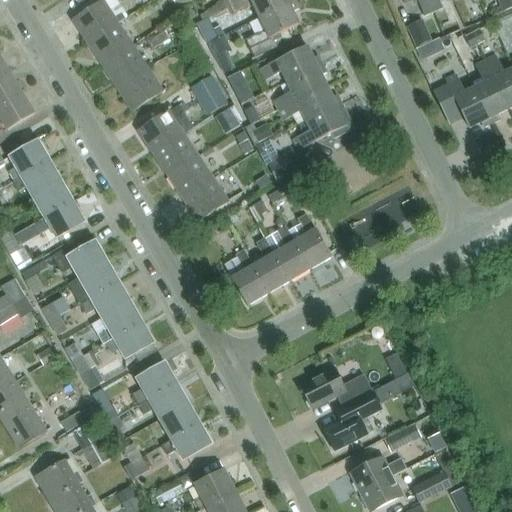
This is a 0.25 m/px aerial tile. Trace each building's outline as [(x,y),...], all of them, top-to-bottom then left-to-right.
[(225,0),(230,8),(246,0),(225,0)] [(254,7),(260,19),(296,1),(295,0),(246,0),(230,8),(234,16),(254,7)] [(425,18),(435,14),(428,0),(402,0),(405,6),(417,0),(425,18)] [(439,0),(428,0),(435,14),(444,10),(439,0)] [(299,26),(293,13),(300,10),(296,1),(260,19),(266,31),(246,41),(250,50),(256,47),(260,56),(275,48),(271,39),(287,32),(299,26)] [(118,25),(104,2),(73,22),(88,44),(118,25)] [(120,27),(118,25),(88,44),(103,68),(133,47),(127,38),(137,31),(130,21),(120,27)] [(423,23),(407,30),(416,49),(432,42),(423,23)] [(163,29),(146,40),(152,50),(170,40),(163,29)] [(479,30),(465,37),(471,49),(485,42),(479,30)] [(204,37),(207,45),(218,39),(215,31),(204,37)] [(287,32),(271,39),(275,48),(291,40),(287,32)] [(428,45),(417,50),(422,61),(433,56),(428,45)] [(103,68),(118,91),(148,70),(133,47),(103,68)] [(282,73),(287,83),(323,66),(319,58),(314,60),(308,48),(259,72),(264,82),(282,73)] [(0,80),(10,75),(0,57),(0,80)] [(495,57),(486,62),(509,110),(511,108),(511,70),(504,75),(495,57)] [(509,110),(486,62),(477,66),(485,84),(475,89),(492,125),(500,121),(498,116),(509,110)] [(274,102),(279,112),(327,88),(322,76),(327,74),(323,66),(287,83),(292,94),(274,102)] [(133,112),(163,93),(148,70),(118,91),(133,112)] [(246,71),(233,77),(239,90),(252,84),(246,71)] [(0,108),(23,95),(10,75),(0,80),(0,108)] [(212,76),(195,86),(211,114),(228,105),(212,76)] [(475,89),(465,94),(456,76),(446,81),(449,87),(435,94),(451,126),(465,119),(470,130),(482,124),(485,129),(492,125),(475,89)] [(301,112),(306,122),(342,105),(338,97),(333,99),(327,88),(279,112),(283,121),(301,112)] [(35,115),(23,95),(0,108),(0,119),(0,120),(8,132),(35,115)] [(185,113),(180,105),(138,133),(154,157),(184,136),(174,120),(185,113)] [(355,130),(342,105),(306,122),(311,133),(294,141),(298,151),(332,135),(334,140),(355,130)] [(254,107),(244,112),(250,125),(260,120),(254,107)] [(225,135),(240,126),(239,124),(233,114),(225,135)] [(244,132),(236,138),(240,145),(249,139),(244,132)] [(169,178),(199,158),(184,136),(154,157),(169,178)] [(9,173),(14,183),(50,163),(38,142),(10,158),(16,169),(9,173)] [(302,170),(293,152),(268,164),(277,183),(302,170)] [(214,181),(199,158),(169,178),(184,202),(214,181)] [(27,189),(33,199),(62,183),(50,163),(14,183),(15,184),(14,184),(19,194),(27,189)] [(266,176),(256,182),(260,190),(271,183),(266,176)] [(298,180),(269,199),(273,206),(288,197),(298,214),(313,205),(298,180)] [(199,223),(229,203),(214,181),(184,202),(199,223)] [(45,219),(73,203),(62,183),(33,199),(45,219)] [(322,208),(330,203),(326,195),(317,200),(322,208)] [(262,202),(248,210),(257,226),(265,221),(262,216),(268,213),(262,202)] [(85,224),(73,203),(45,219),(45,220),(37,224),(44,235),(51,231),(57,240),(85,224)] [(235,213),(225,219),(229,225),(239,220),(235,213)] [(307,216),(298,221),(307,236),(295,243),(310,271),(332,258),(316,231),(307,216)] [(0,227),(0,237),(3,243),(14,237),(6,224),(0,227)] [(277,233),(286,248),(274,255),(289,283),(310,271),(295,243),(286,228),(277,233)] [(213,229),(203,236),(207,243),(217,236),(213,229)] [(14,237),(3,243),(11,256),(21,250),(14,237)] [(265,240),(256,245),(266,260),(253,267),(269,295),(289,283),(274,255),(265,240)] [(70,249),(53,258),(63,274),(73,269),(79,279),(108,263),(96,242),(74,255),(70,249)] [(248,307),(269,295),(253,267),(244,252),(236,257),(245,272),(232,280),(248,307)] [(68,286),(80,306),(119,283),(108,263),(79,279),(79,280),(68,286)] [(44,289),(36,276),(26,282),(34,295),(44,289)] [(0,313),(12,306),(25,298),(14,281),(1,289),(6,297),(0,300),(0,313)] [(96,310),(102,320),(131,304),(119,283),(80,306),(86,316),(96,310)] [(50,323),(60,317),(53,304),(42,310),(50,323)] [(106,344),(114,340),(142,324),(131,304),(102,320),(108,330),(97,335),(103,346),(106,344)] [(0,313),(0,326),(0,327),(18,316),(12,306),(0,313)] [(68,330),(60,317),(50,323),(58,336),(68,330)] [(142,324),(114,340),(106,344),(112,355),(119,350),(126,361),(135,356),(153,346),(154,345),(142,324)] [(65,350),(73,363),(83,357),(76,344),(65,350)] [(37,357),(43,366),(55,359),(49,350),(37,357)] [(91,370),(83,357),(73,363),(81,376),(91,370)] [(0,359),(0,393),(16,384),(1,359),(0,359)] [(136,380),(148,401),(177,385),(165,364),(136,380)] [(407,374),(402,364),(393,369),(391,370),(396,380),(398,379),(407,374)] [(337,397),(342,408),(373,392),(364,376),(343,387),(334,370),(301,387),(313,409),(337,397)] [(398,379),(396,380),(403,393),(405,392),(415,386),(409,374),(398,379)] [(32,408),(16,384),(0,393),(0,418),(4,425),(32,408)] [(160,421),(189,405),(177,385),(148,401),(139,406),(144,415),(154,410),(160,421)] [(382,411),(373,392),(342,408),(336,411),(341,422),(324,431),(335,453),(368,436),(368,435),(375,432),(368,419),(382,411)] [(100,410),(108,424),(119,418),(111,404),(100,410)] [(200,425),(189,405),(160,421),(171,441),(200,425)] [(4,425),(20,450),(47,433),(32,408),(4,425)] [(85,423),(79,413),(62,424),(67,434),(85,423)] [(126,430),(119,418),(108,424),(116,436),(126,430)] [(89,421),(71,432),(83,452),(101,441),(89,421)] [(212,446),(200,425),(171,441),(162,447),(167,457),(177,451),(183,462),(212,446)] [(391,454),(422,439),(415,425),(384,441),(391,454)] [(124,450),(132,464),(142,458),(134,444),(124,450)] [(139,476),(149,471),(142,458),(132,464),(139,476)] [(351,474),(361,494),(393,478),(407,471),(401,460),(387,467),(382,458),(351,474)] [(50,502),(80,485),(84,483),(78,472),(73,475),(66,462),(36,479),(50,502)] [(195,485),(207,509),(236,493),(225,471),(195,485)] [(452,487),(445,473),(413,490),(420,504),(452,487)] [(375,511),(403,498),(393,478),(361,494),(370,511),(375,511)] [(160,506),(185,493),(179,481),(154,494),(160,506)] [(87,511),(93,509),(98,506),(91,495),(87,498),(80,485),(50,502),(55,511),(87,511)] [(484,511),(473,485),(458,492),(466,511),(484,511)] [(207,509),(208,511),(245,511),(236,493),(207,509)] [(137,511),(143,509),(136,497),(122,505),(126,511),(137,511)]
